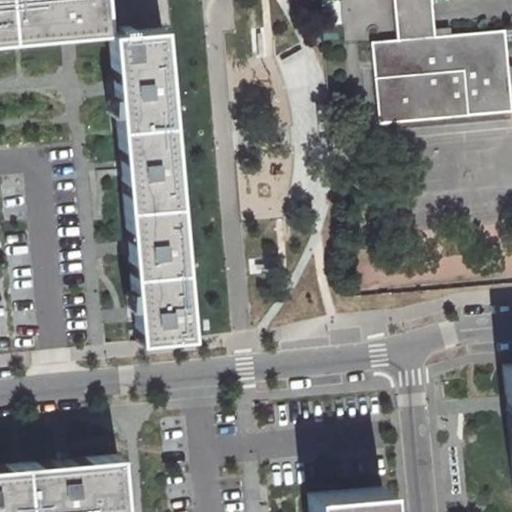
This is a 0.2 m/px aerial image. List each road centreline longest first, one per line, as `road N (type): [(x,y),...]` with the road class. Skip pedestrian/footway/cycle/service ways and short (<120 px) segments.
road 1 (residential): [(406,347),(0,392)]
road 2 (residential): [(423,511),(406,347)]
